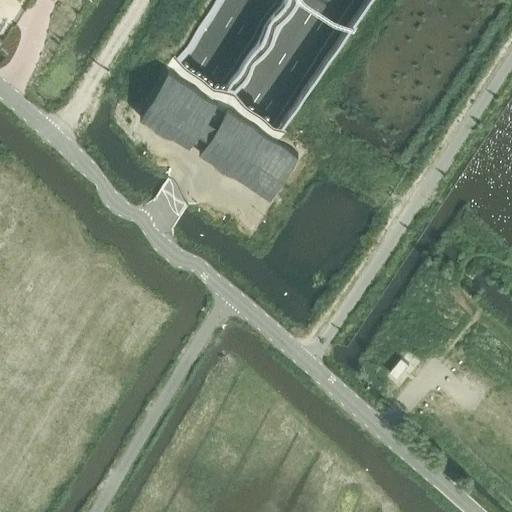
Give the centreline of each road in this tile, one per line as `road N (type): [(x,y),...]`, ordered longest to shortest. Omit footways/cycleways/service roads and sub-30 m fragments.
road 1 (motorway): [(0,509),(327,0)]
road 2 (motorway): [(250,0),(0,401)]
road 3 (unclassified): [(474,511),(232,296)]
road 4 (unclassified): [(232,296),(0,87)]
road 5 (unclassified): [(96,511),(232,296)]
